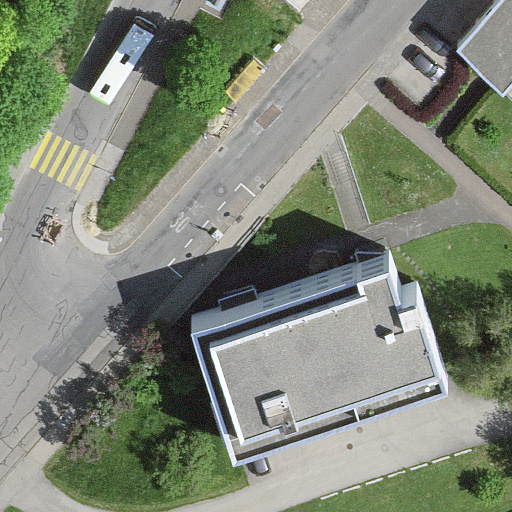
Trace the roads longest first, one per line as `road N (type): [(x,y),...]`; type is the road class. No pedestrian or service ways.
road 1 (residential): [(43,339),(146,262),(392,0)]
road 2 (residential): [(43,339),(43,238),(146,0)]
